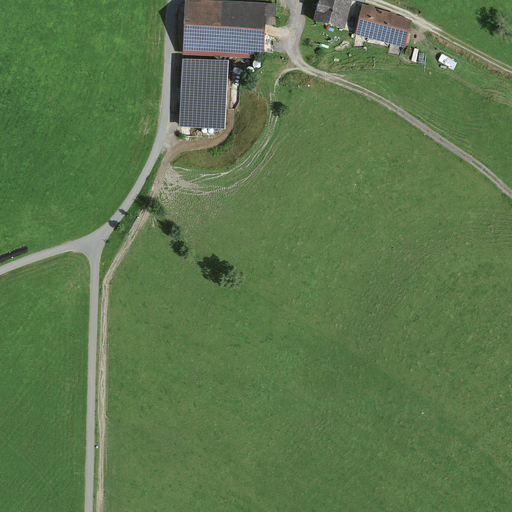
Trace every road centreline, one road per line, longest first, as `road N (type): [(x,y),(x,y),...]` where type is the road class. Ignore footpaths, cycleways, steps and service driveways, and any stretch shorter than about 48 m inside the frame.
road 1 (unclassified): [(173,0),(159,142),(123,209),(91,239),(0,270)]
road 2 (track): [(511,192),(379,99),(298,63),(294,0)]
road 3 (track): [(89,511),(91,239)]
road 4 (track): [(511,69),(371,0)]
